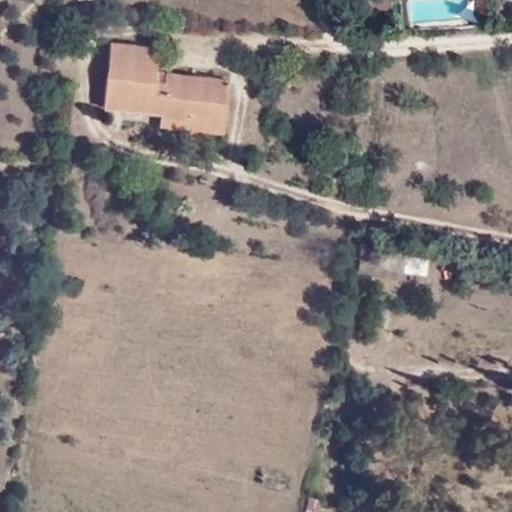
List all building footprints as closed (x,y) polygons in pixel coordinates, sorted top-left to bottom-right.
[(383,9),(381,0),(354,0),(355,11),(383,9)] [(203,104),(219,107),(223,82),(149,73),(151,51),(104,45),(99,84),(125,86),(122,115),(156,119),(182,123),(183,114),(201,117),(203,104)] [(125,86),(99,84),(95,112),(122,115),(125,86)] [(215,141),(219,107),(203,104),(201,117),(198,139),(215,141)] [(154,133),(198,139),(201,117),(183,114),(182,123),(156,119),(154,133)] [(401,274),(404,257),(359,249),(355,276),(407,286),(409,276),(401,274)]
